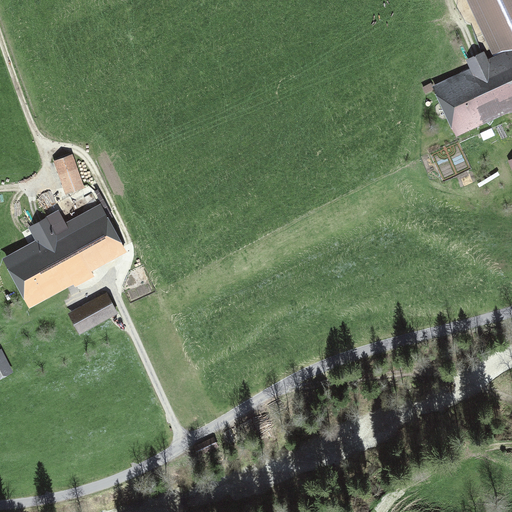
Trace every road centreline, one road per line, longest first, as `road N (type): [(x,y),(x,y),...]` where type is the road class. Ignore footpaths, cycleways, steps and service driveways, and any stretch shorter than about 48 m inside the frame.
road 1 (unclassified): [(0,506),(107,484),(323,360),(511,311)]
road 2 (track): [(283,384),(426,373),(511,400)]
road 3 (track): [(44,165),(0,36)]
